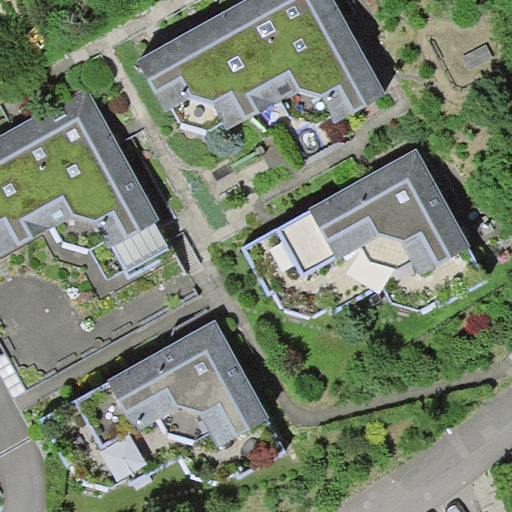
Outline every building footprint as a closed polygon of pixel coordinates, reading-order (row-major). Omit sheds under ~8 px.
[(334,0),(244,0),(137,59),(166,110),(173,106),(182,124),(209,131),(226,123),(229,130),(280,103),(288,115),(319,124),(331,116),(336,123),(386,94),(334,0)] [(87,87),(0,135),(0,248),(2,253),(53,226),(62,241),(93,249),(108,240),(112,247),(114,245),(155,222),(160,220),(87,87)] [(309,210),(242,245),(270,296),(277,292),(286,310),(313,317),(330,308),(332,314),(384,288),(392,301),(423,310),(438,301),(442,307),(490,280),(417,148),(309,207),(309,210)] [(168,248),(155,222),(114,245),(127,270),(168,248)] [(110,379),(41,418),(69,469),(76,465),(85,483),(112,490),(129,481),(132,486),(180,458),(191,474),(222,482),(237,473),(241,480),(290,455),(215,319),(108,378),(110,379)]
